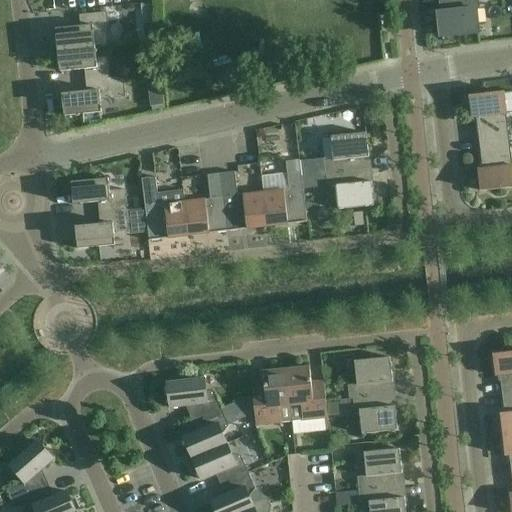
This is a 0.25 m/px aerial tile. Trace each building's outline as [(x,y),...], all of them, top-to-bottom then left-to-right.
[(478,0),(438,0),(442,34),(478,31),(476,10),(480,10),(478,0)] [(56,29),(58,51),(95,47),(94,35),(106,34),(109,30),(107,12),(79,15),(80,27),(56,29)] [(155,24),(143,25),(144,41),(157,39),(155,24)] [(156,43),(141,45),(143,60),(157,58),(156,43)] [(84,70),(86,81),(110,78),(107,57),(96,59),(95,47),(58,51),(60,72),(84,70)] [(160,76),(146,77),(148,90),(161,88),(160,76)] [(87,92),(62,94),(64,116),(101,113),(100,100),(126,98),(123,77),(110,78),(86,81),(87,92)] [(511,91),(503,93),(469,97),(472,118),(476,118),(480,149),(510,146),(506,113),(511,111),(511,91)] [(324,159),(300,161),(302,177),(325,174),(368,170),(367,158),(369,158),(366,133),(331,137),(333,160),(324,161),(324,159)] [(482,170),(478,170),(480,191),(511,187),(511,165),(510,146),(480,149),(482,170)] [(258,176),(279,175),(279,149),(257,149),(258,176)] [(289,190),(263,193),(267,227),(307,222),(302,177),(300,161),(300,160),(286,162),(289,190)] [(368,170),(325,174),(327,188),(336,187),(338,210),(374,206),(371,182),(369,182),(368,170)] [(228,232),(267,227),(263,193),(238,196),(235,172),(221,174),(228,232)] [(189,236),(228,232),(221,174),(207,175),(210,199),(185,202),(189,236)] [(156,178),(142,179),(144,196),(145,209),(147,221),(148,233),(149,241),(189,236),(185,202),(183,190),(157,193),(156,178)] [(316,178),(303,179),(304,191),(317,189),(316,178)] [(98,202),(99,213),(127,211),(125,190),(109,191),(108,179),(71,183),(73,205),(98,202)] [(144,196),(132,198),(134,210),(145,209),(144,196)] [(311,202),(318,213),(329,206),(322,196),(311,202)] [(100,225),(75,227),(78,249),(115,246),(114,233),(129,232),(128,223),(147,221),(145,209),(134,210),(127,211),(99,213),(100,225)] [(362,212),(353,213),(354,226),(363,225),(362,212)] [(500,376),(502,395),(511,393),(511,352),(493,355),(496,376),(500,376)] [(347,386),(349,399),(392,394),(390,382),(392,382),(390,358),(354,361),(357,385),(347,386)] [(292,422),(302,421),(328,418),(327,415),(326,402),(324,387),(312,388),(310,368),(286,370),(292,422)] [(256,426),(292,422),(286,370),(263,373),(265,393),(253,394),(256,426)] [(193,404),(199,419),(221,409),(214,392),(206,391),(204,380),(183,382),(183,379),(171,380),(171,384),(167,384),(170,407),(193,404)] [(500,415),(503,435),(511,434),(511,393),(502,395),(504,414),(500,415)] [(392,394),(349,399),(353,399),(354,412),(360,411),(362,434),(397,431),(395,406),(393,407),(392,394)] [(345,400),(326,402),(327,415),(347,413),(345,400)] [(184,438),(193,459),(227,445),(223,435),(229,427),(221,409),(199,419),(204,430),(184,438)] [(509,455),(511,475),(511,474),(511,434),(503,435),(505,456),(509,455)] [(12,502),(20,499),(42,489),(36,474),(53,459),(38,442),(35,444),(33,441),(24,449),(26,452),(10,466),(18,475),(13,482),(15,487),(7,490),(12,502)] [(222,471),(227,482),(249,473),(241,456),(231,455),(227,445),(193,459),(201,480),(222,471)] [(357,477),(358,490),(401,486),(400,474),(402,474),(399,449),(364,453),(366,476),(357,477)] [(211,502),(215,511),(245,511),(270,502),(268,499),(256,490),(249,473),(227,482),(231,493),(211,502)] [(401,486),(358,490),(360,504),(369,503),(369,511),(405,511),(404,498),(402,498),(401,486)] [(75,511),(67,492),(47,500),(42,489),(20,499),(25,511),(75,511)] [(269,511),(271,505),(270,502),(245,511),(269,511)]
